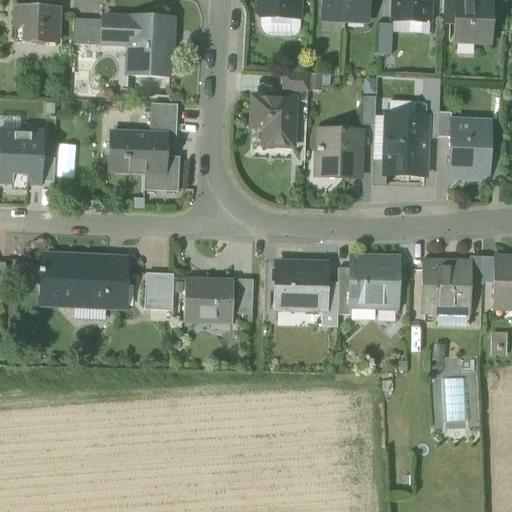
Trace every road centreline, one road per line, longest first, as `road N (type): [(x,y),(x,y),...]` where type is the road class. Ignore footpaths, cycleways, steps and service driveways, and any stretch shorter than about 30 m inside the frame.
road 1 (residential): [(511,221),(210,229)]
road 2 (residential): [(210,229),(221,0)]
road 3 (residential): [(210,229),(0,222)]
